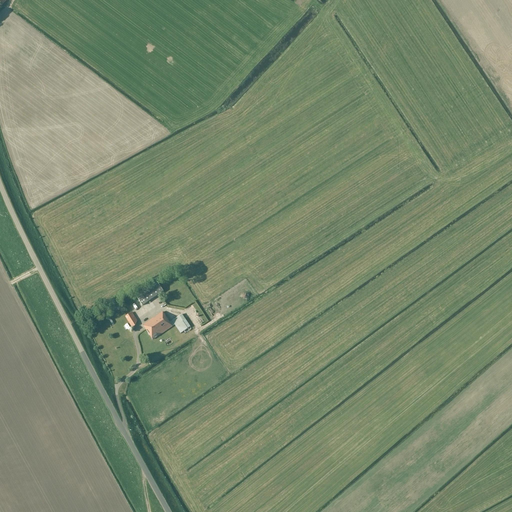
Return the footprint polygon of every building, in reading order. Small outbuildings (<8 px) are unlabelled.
[(135,295),(142,306),(163,292),(156,281),(135,295)] [(148,309),(156,304),(154,300),(145,305),(148,309)] [(143,326),(153,340),(172,326),(163,312),(143,326)] [(125,317),(132,328),(135,326),(137,323),(131,313),(125,317)] [(180,333),(190,327),(182,314),(172,321),(180,333)]
